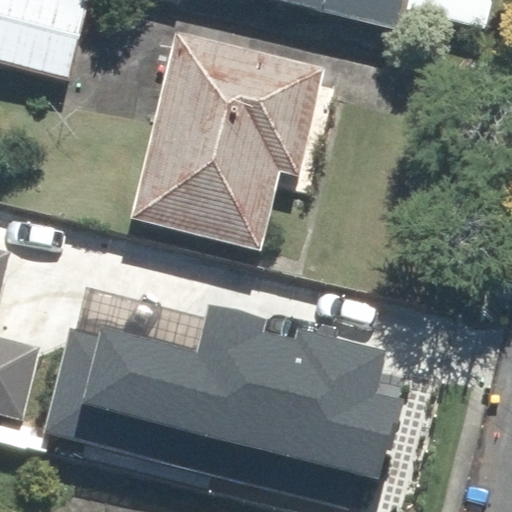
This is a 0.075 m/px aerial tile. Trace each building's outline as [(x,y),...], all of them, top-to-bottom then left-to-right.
[(83,5),(63,0),(0,0),(0,71),(63,87),(83,5)] [(208,0),(388,44),(399,0),(208,0)] [(332,84),(167,46),(124,233),(251,263),(269,186),(307,195),(332,84)] [(0,300),(12,251),(0,247),(0,414),(23,421),(42,348),(0,337),(0,300)] [(73,321),(46,428),(349,505),(356,476),(372,480),(402,362),(200,311),(189,351),(73,321)]
